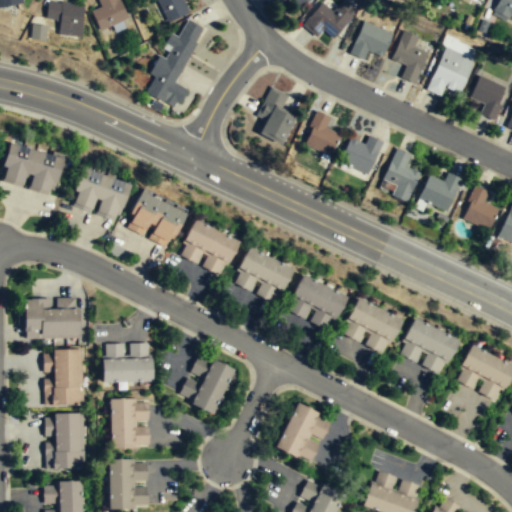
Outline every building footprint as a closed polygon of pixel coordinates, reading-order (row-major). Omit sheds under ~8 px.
[(96,0),(99,7),(89,11),(98,32),(126,20),(117,0),(96,0)] [(156,0),(166,23),(188,14),(181,0),(156,0)] [(291,2),(294,7),(306,0),(276,0),(281,8),(291,2)] [(331,38),(338,31),(351,16),(350,15),(354,10),(343,0),(338,5),(336,4),(331,11),(320,1),(313,9),(300,24),(314,37),(321,29),(331,38)] [(511,0),(496,0),(492,13),(511,19),(511,0)] [(44,20),(57,20),(56,31),(81,32),(82,5),(45,4),(44,20)] [(175,82),(197,43),(195,41),(203,28),(188,19),(178,36),(172,33),(165,42),(172,46),(165,58),(160,55),(149,73),(155,76),(145,92),(172,107),(176,102),(180,104),(188,89),(175,82)] [(391,32),(386,45),(380,56),(366,50),(362,59),(347,53),(357,32),(363,20),(391,32)] [(30,39),(45,39),(45,24),(30,24),(30,39)] [(413,83),(422,62),(427,53),(413,46),(417,36),(410,33),(402,29),(394,49),(389,58),(404,65),(398,77),(413,83)] [(444,46),(473,58),(463,82),(458,93),(443,86),(439,96),(424,89),(444,46)] [(492,120),(499,105),(496,103),(498,98),(504,86),(478,74),(473,86),(468,97),(482,104),(477,113),(492,120)] [(285,94),(268,85),(253,114),(261,118),(255,131),(276,143),(291,114),(278,107),(285,94)] [(327,154),(338,133),(324,126),(329,116),(315,109),(307,125),(310,127),(302,143),(327,154)] [(337,160),(366,173),(381,141),(367,134),(363,143),(348,136),(337,160)] [(60,154),(4,142),(0,162),(0,182),(52,193),(60,154)] [(381,180),(390,183),(386,194),(406,202),(418,170),(407,166),(412,155),(394,148),(381,180)] [(117,219),(127,181),(76,167),(66,206),(117,219)] [(460,178),(445,172),(442,180),(426,174),(416,199),(446,211),(460,178)] [(488,192),(472,186),(460,220),(488,229),(496,207),(484,203),(488,192)] [(120,228),(167,247),(183,209),(136,189),(120,228)] [(511,203),(510,203),(497,238),(511,243),(511,203)] [(235,239),(188,222),(175,259),(221,276),(235,239)] [(227,285),(274,305),(289,268),(242,249),(227,285)] [(282,313),(327,333),(343,296),(297,277),(282,313)] [(22,297),(22,339),(78,339),(78,297),(22,297)] [(398,319),(354,298),(337,335),(381,356),(398,319)] [(440,375),(455,337),(409,319),(393,357),(440,375)] [(149,383),(149,344),(100,344),(100,384),(149,383)] [(450,381),(496,402),(511,367),(511,364),(467,344),(450,381)] [(42,406),(80,406),(79,349),(41,349),(42,406)] [(232,370),(195,353),(175,399),(211,415),(232,370)] [(107,448),(148,448),(148,424),(148,400),(107,400),(107,448)] [(273,449),(310,464),(320,441),(321,441),(330,419),(291,403),(273,449)] [(42,469),(81,469),(81,413),(42,413),(42,469)] [(105,459),(105,510),(146,510),(146,459),(105,459)] [(414,485),(398,479),(393,492),(387,490),(392,476),(376,471),(371,484),(367,483),(359,505),(379,511),(409,511),(414,497),(410,496),(414,485)] [(333,511),(340,492),(302,479),(290,511),(333,511)] [(41,481),(41,511),(81,511),(81,481),(41,481)] [(461,511),(436,499),(429,511),(461,511)]
